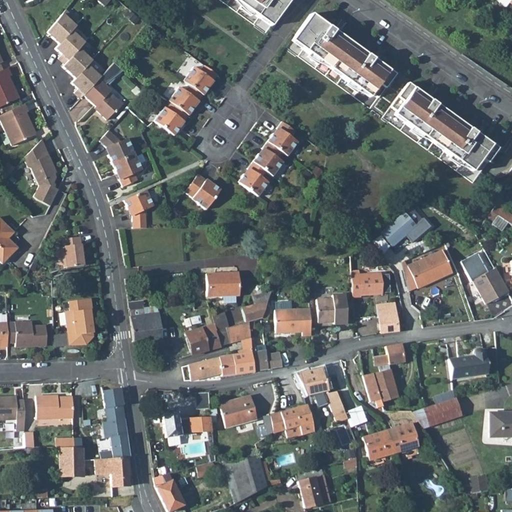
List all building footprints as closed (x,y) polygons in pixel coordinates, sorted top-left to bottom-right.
[(239,0),(243,2),(241,5),(259,19),(262,16),(272,24),(289,0),(288,0),(239,0)] [(46,33),(59,44),(71,31),(75,26),(69,22),(73,18),(64,10),(46,33)] [(309,15),(292,38),(302,46),(300,49),(308,55),(319,63),(321,60),(341,74),(339,77),(347,83),(358,91),(360,88),(370,95),(371,94),(377,99),(394,75),(376,62),(375,63),(326,28),(326,27),(309,15)] [(259,19),(270,27),(272,24),(262,16),(259,19)] [(84,43),(71,31),(59,44),(55,48),(61,54),(58,58),(65,63),(81,46),(84,43)] [(290,41),(300,49),(302,46),(292,38),(290,41)] [(88,52),(81,46),(65,63),(62,67),(74,79),(86,66),(91,61),(85,56),(88,52)] [(306,58),(317,66),(319,63),(308,55),(306,58)] [(319,63),(339,77),(341,74),(321,60),(319,63)] [(105,121),(112,113),(113,114),(121,106),(107,94),(109,92),(103,86),(105,84),(107,86),(113,80),(112,79),(121,71),(112,63),(99,78),(82,96),(94,107),(97,110),(96,112),(105,121)] [(86,66),(74,79),(70,83),(77,89),(73,93),(80,98),(82,96),(99,78),(86,66)] [(202,96),(208,87),(206,86),(210,81),(212,82),(217,75),(203,66),(199,72),(192,67),(182,81),(188,86),(202,96)] [(8,76),(10,75),(7,68),(2,71),(0,71),(0,107),(15,100),(9,87),(12,86),(8,76)] [(345,86),(356,94),(358,91),(347,83),(345,86)] [(406,84),(389,107),(395,112),(394,113),(405,120),(403,123),(410,129),(422,137),(424,134),(444,148),(442,151),(449,157),(460,165),(462,162),(473,170),(480,160),(486,164),(497,149),(478,136),(477,138),(423,99),(424,97),(406,84)] [(9,87),(15,100),(18,99),(12,86),(9,87)] [(187,116),(193,108),(191,106),(195,101),(197,103),(202,96),(188,86),(184,92),(178,87),(168,102),(174,106),(187,116)] [(358,91),(368,98),(370,95),(360,88),(358,91)] [(25,113),(27,112),(24,105),(0,115),(0,123),(11,146),(32,136),(26,124),(29,122),(25,113)] [(173,136),(179,128),(177,126),(180,121),(182,123),(187,116),(174,106),(169,112),(163,108),(153,122),(173,136)] [(392,116),(403,123),(405,120),(394,113),(392,116)] [(26,124),(32,136),(35,135),(29,122),(26,124)] [(286,156),(296,142),(290,138),(294,132),(281,122),(276,129),(278,130),(274,135),(272,134),(266,142),(280,152),(286,156)] [(408,132),(419,140),(422,137),(410,129),(408,132)] [(106,149),(107,149),(109,154),(107,155),(111,165),(133,155),(126,139),(120,142),(108,131),(98,141),(106,149)] [(422,137),(442,151),(444,148),(424,134),(422,137)] [(55,173),(40,141),(22,159),(26,168),(30,169),(38,187),(33,197),(37,201),(49,207),(57,190),(51,187),(52,184),(50,180),(53,174),(55,173)] [(271,177),(281,162),(275,158),(280,152),(266,142),(261,149),(263,150),(259,155),(257,154),(251,162),(265,172),(271,177)] [(116,174),(118,173),(120,179),(118,180),(122,187),(137,180),(134,174),(141,170),(133,155),(111,165),(116,174)] [(447,160),(458,168),(460,165),(449,157),(447,160)] [(256,197),(267,183),(261,178),(265,172),(251,162),(246,169),(248,171),(245,176),(243,174),(237,182),(256,197)] [(460,165),(471,173),(473,170),(462,162),(460,165)] [(1,170),(0,170),(0,172),(3,179),(13,169),(7,163),(1,170)] [(197,174),(184,193),(191,198),(190,200),(205,210),(219,190),(210,184),(209,186),(204,182),(205,180),(197,174)] [(144,191),(122,201),(126,210),(129,209),(131,215),(132,229),(145,228),(144,210),(152,207),(144,191)] [(495,205),(501,209),(505,203),(499,199),(495,205)] [(408,206),(401,212),(402,213),(414,227),(422,220),(408,206)] [(511,216),(501,209),(499,211),(510,218),(506,223),(511,227),(511,226),(511,216)] [(487,217),(493,221),(496,218),(497,217),(490,212),(487,217)] [(414,227),(402,213),(380,232),(392,247),(405,235),(411,242),(429,227),(423,219),(422,220),(414,227)] [(483,237),(496,246),(509,228),(496,218),(493,221),(483,237)] [(12,233),(0,221),(0,263),(1,264),(14,251),(4,242),(7,239),(12,233)] [(61,247),(64,268),(84,266),(81,244),(80,245),(79,237),(61,239),(62,247),(61,247)] [(4,242),(14,251),(16,248),(7,239),(4,242)] [(451,273),(440,251),(406,267),(416,289),(451,273)] [(499,299),(508,294),(494,268),(488,272),(477,252),(460,262),(471,282),(472,281),(485,304),(498,297),(499,299)] [(350,272),(351,297),(359,297),(359,295),(379,294),(379,293),(388,293),(388,275),(378,276),(379,274),(358,275),(358,272),(350,272)] [(205,275),(205,297),(222,296),(234,296),(238,296),(237,273),(205,275)] [(253,321),(261,319),(265,308),(267,302),(270,292),(251,296),(254,305),(241,309),(244,323),(247,323),(253,321)] [(315,300),(316,323),(332,322),(332,325),(345,324),(344,295),(331,296),(331,299),(315,300)] [(68,345),(84,345),(91,337),(89,323),(88,310),(90,309),(89,299),(67,302),(69,312),(71,312),(73,325),(65,326),(67,335),(68,345)] [(275,303),(275,311),(291,310),(291,302),(275,303)] [(376,306),(379,334),(397,332),(393,303),(376,306)] [(132,342),(145,340),(160,338),(156,309),(156,307),(156,306),(142,308),(142,309),(128,311),(132,342)] [(261,319),(266,320),(270,310),(265,308),(261,319)] [(274,311),(275,334),(301,333),(301,336),(310,336),(309,309),(291,310),(275,311),(274,311)] [(213,325),(215,331),(223,329),(228,328),(223,311),(210,315),(213,325)] [(64,313),(65,326),(73,325),(71,312),(69,312),(64,313)] [(9,323),(6,323),(7,343),(14,343),(15,347),(45,346),(45,326),(31,327),(31,323),(9,323)] [(223,329),(228,344),(240,341),(249,339),(248,331),(247,323),(244,323),(228,328),(223,329)] [(184,334),(190,356),(211,349),(219,347),(214,331),(215,331),(213,325),(201,329),(184,334)] [(214,331),(219,347),(228,344),(223,329),(215,331),(214,331)] [(67,335),(53,335),(53,346),(68,345),(67,335)] [(145,340),(146,350),(161,349),(160,338),(145,340)] [(236,351),(236,355),(250,353),(251,353),(249,343),(249,341),(249,339),(240,341),(241,351),(236,351)] [(250,353),(253,373),(266,369),(280,367),(278,353),(265,355),(265,351),(255,352),(254,347),(253,343),(253,340),(249,341),(249,343),(251,353),(250,353)] [(373,358),(377,374),(372,375),(380,402),(388,400),(380,373),(389,371),(388,365),(403,362),(400,344),(384,347),(386,356),(373,358)] [(447,360),(450,380),(485,375),(482,355),(482,353),(481,351),(479,350),(476,350),(474,350),(472,352),(472,354),(472,356),(447,360)] [(220,374),(220,377),(253,373),(250,353),(236,355),(231,356),(229,356),(217,358),(220,374)] [(190,380),(190,381),(220,374),(217,358),(187,365),(187,366),(190,380)] [(294,374),(303,393),(308,392),(309,396),(323,393),(333,416),(335,423),(346,419),(343,412),(338,401),(335,392),(328,394),(327,392),(324,380),(323,380),(321,372),(320,368),(307,371),(306,370),(294,374)] [(380,373),(388,400),(396,397),(389,371),(380,373)] [(373,401),(376,408),(382,407),(380,402),(372,375),(362,377),(369,402),(373,401)] [(101,422),(102,423),(123,420),(118,389),(101,391),(106,422),(101,422)] [(432,397),(434,404),(453,398),(452,391),(432,397)] [(196,408),(209,407),(208,392),(196,393),(196,408)] [(57,396),(35,397),(35,420),(72,419),(71,399),(57,399),(57,397),(57,396)] [(218,404),(225,429),(255,420),(248,396),(218,404)] [(0,420),(15,420),(15,424),(16,435),(24,435),(24,433),(23,423),(22,401),(15,401),(15,397),(0,397),(0,420)] [(410,412),(421,429),(460,416),(454,398),(410,412)] [(289,439),(312,432),(311,422),(305,405),(273,414),(269,415),(272,433),(283,430),(286,439),(289,439)] [(346,411),(351,427),(365,422),(360,406),(346,411)] [(164,438),(179,436),(179,434),(180,434),(181,436),(191,434),(191,433),(191,432),(199,431),(199,432),(201,432),(201,431),(209,431),(209,432),(211,432),(210,417),(188,418),(177,420),(175,409),(160,411),(164,438)] [(511,412),(488,413),(488,438),(511,437),(511,412)] [(257,424),(261,440),(266,436),(272,433),(269,415),(262,417),(263,423),(257,424)] [(123,420),(102,423),(104,438),(108,438),(110,451),(99,453),(100,461),(126,459),(129,459),(123,420)] [(385,431),(392,454),(416,447),(409,424),(385,431)] [(361,438),(368,461),(392,454),(385,431),(361,438)] [(24,442),(24,448),(28,448),(32,448),(33,448),(32,433),(24,433),(24,435),(24,442)] [(55,448),(58,448),(73,448),(72,438),(55,439),(55,448)] [(81,448),(73,448),(58,448),(59,477),(81,477),(81,448)] [(246,451),(248,458),(258,455),(256,448),(246,451)] [(342,452),(344,461),(355,458),(355,449),(342,452)] [(228,485),(233,504),(266,487),(264,482),(258,455),(248,458),(228,463),(220,460),(225,475),(228,485)] [(127,486),(126,459),(100,461),(94,461),(94,475),(109,474),(110,487),(127,486)] [(215,474),(215,477),(225,475),(220,460),(214,462),(212,462),(215,474)] [(195,467),(197,478),(215,474),(212,462),(209,463),(195,467)] [(154,487),(165,511),(168,511),(182,506),(167,475),(152,479),(154,486),(154,487)] [(313,477),(320,504),(329,502),(322,475),(313,477)] [(297,482),(303,509),(320,504),(313,477),(297,482)] [(468,478),(471,494),(479,493),(476,477),(468,478)] [(203,491),(208,511),(215,511),(226,508),(233,504),(228,485),(203,491)] [(46,498),(46,490),(37,490),(37,499),(46,498)]
